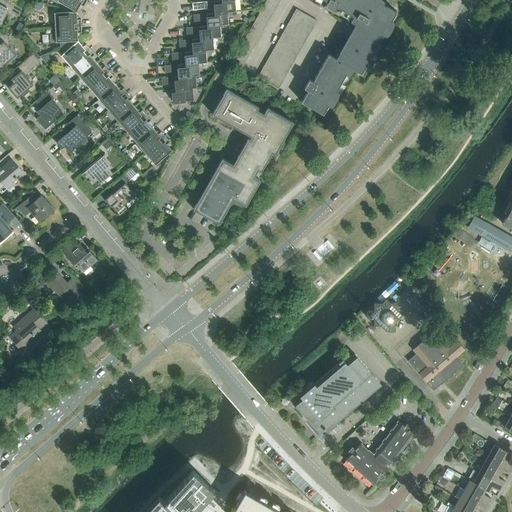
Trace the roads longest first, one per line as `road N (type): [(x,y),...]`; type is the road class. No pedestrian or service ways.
road 1 (tertiary): [(439,53),(327,175),(166,311)]
road 2 (tertiary): [(187,329),(340,189),(439,53)]
road 3 (tertiary): [(360,511),(291,449),(187,329)]
road 4 (tertiary): [(0,485),(187,329)]
road 5 (tertiary): [(166,311),(0,460)]
road 6 (residential): [(86,210),(0,106)]
road 7 (residential): [(166,311),(86,210)]
road 8 (residential): [(293,0),(329,19),(289,91)]
road 9 (residential): [(385,511),(462,415)]
